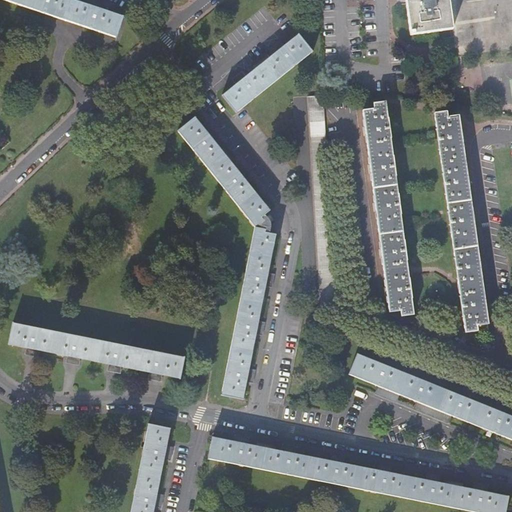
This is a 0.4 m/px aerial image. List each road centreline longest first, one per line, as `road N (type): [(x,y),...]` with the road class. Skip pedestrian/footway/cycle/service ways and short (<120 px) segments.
road 1 (residential): [(511,479),(148,403),(32,401),(0,385)]
road 2 (residential): [(206,0),(0,192)]
